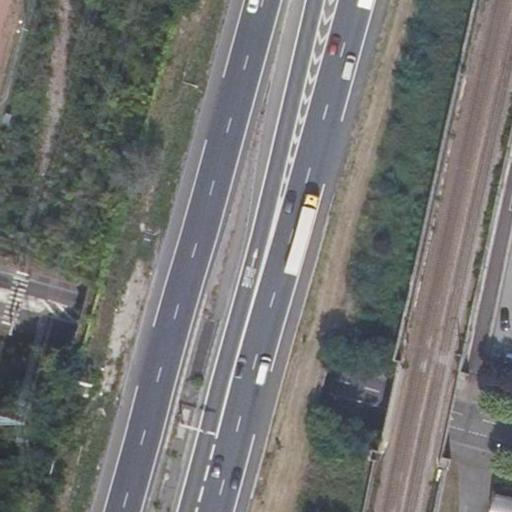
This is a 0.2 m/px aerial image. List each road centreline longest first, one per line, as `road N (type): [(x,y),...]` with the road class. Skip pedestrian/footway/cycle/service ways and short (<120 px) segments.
road 1 (tertiary): [(0,297),(511,438)]
road 2 (motorway): [(255,0),(117,511)]
road 3 (motorway): [(223,460),(354,0)]
road 4 (motorway): [(223,460),(225,374),(315,0)]
